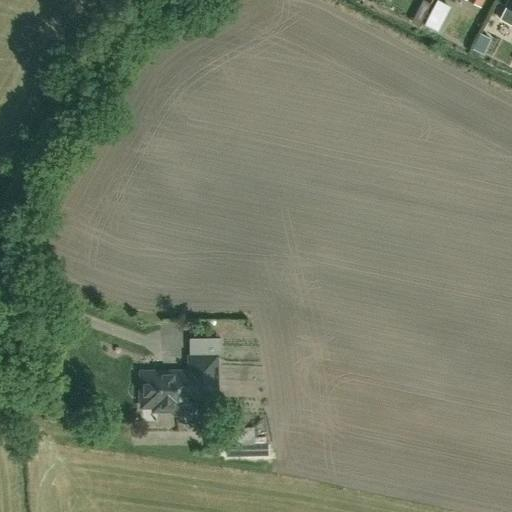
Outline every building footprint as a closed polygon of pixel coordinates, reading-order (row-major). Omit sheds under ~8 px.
[(423,0),(417,11),(425,15),(430,4),(423,0)] [(433,9),(446,16),(450,7),(437,0),(433,9)] [(511,0),(510,0),(507,7),(500,20),(511,26),(511,0)] [(490,40),(479,34),(472,49),(483,54),(490,40)] [(190,372),(141,372),(142,379),(139,384),(140,396),(142,400),(142,407),(158,407),(158,411),(177,411),(177,407),(193,407),(193,399),(200,399),(200,395),(217,394),(216,357),(190,357),(190,372)] [(224,446),(254,445),(254,427),(223,428),(224,446)]
